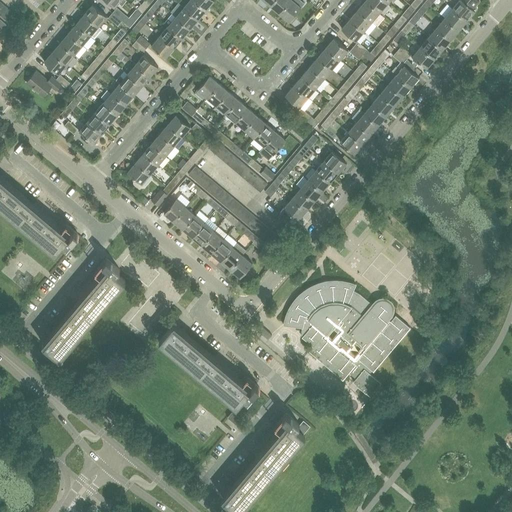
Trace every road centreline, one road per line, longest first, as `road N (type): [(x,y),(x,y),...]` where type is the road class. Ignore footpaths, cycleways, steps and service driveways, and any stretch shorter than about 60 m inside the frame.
road 1 (residential): [(215,286),(245,311),(508,1)]
road 2 (residential): [(215,286),(194,312),(284,387),(207,480)]
road 3 (residential): [(206,46),(91,181)]
road 4 (residential): [(26,326),(126,211)]
road 5 (primary): [(0,353),(97,459)]
road 6 (primary): [(112,442),(0,352)]
road 7 (residential): [(294,51),(260,92),(206,46)]
road 8 (residential): [(294,51),(240,6),(206,46)]
